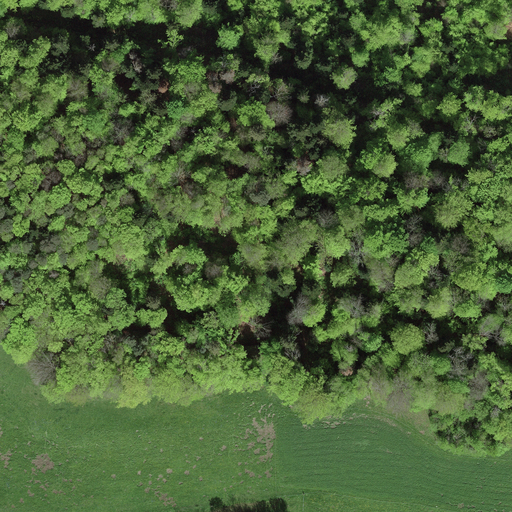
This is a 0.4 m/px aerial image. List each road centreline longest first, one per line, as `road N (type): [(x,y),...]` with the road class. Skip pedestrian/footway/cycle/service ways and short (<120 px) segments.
road 1 (track): [(0,215),(77,234),(115,260),(261,260),(393,299)]
road 2 (track): [(0,15),(33,13),(185,42),(382,106)]
road 3 (track): [(191,511),(286,501),(326,511)]
